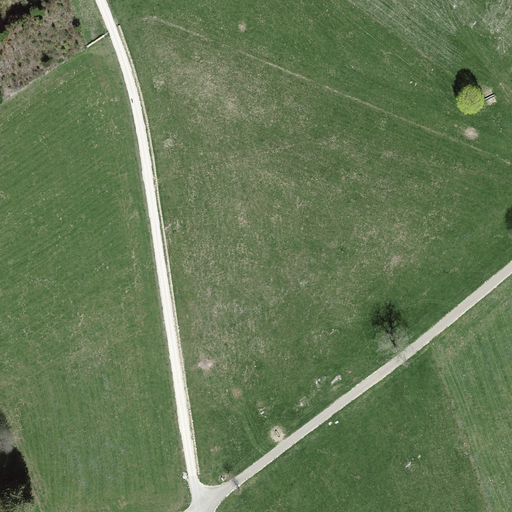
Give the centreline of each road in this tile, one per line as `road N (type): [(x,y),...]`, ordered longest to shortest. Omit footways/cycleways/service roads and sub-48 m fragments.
road 1 (track): [(199,511),(122,48),(100,0)]
road 2 (track): [(511,265),(201,511)]
